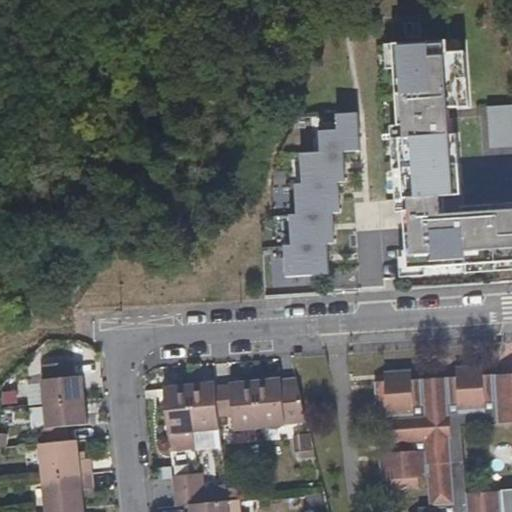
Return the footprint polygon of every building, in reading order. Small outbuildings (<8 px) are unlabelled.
[(442,43),(392,47),(408,273),(511,265),(511,214),(442,220),(441,207),(453,206),(442,43)] [(511,104),(485,106),(487,148),(511,147),(511,104)] [(282,251),(285,281),(329,277),(327,248),(334,247),(332,218),(341,217),(339,188),(346,187),(343,159),(365,157),(361,115),(333,117),(334,132),(317,133),(319,155),(297,156),(299,187),(294,187),(297,221),(290,221),(292,251),(282,251)] [(87,511),(87,497),(98,496),(95,466),(84,467),(83,447),(75,448),(74,433),(94,431),(90,381),(84,382),(83,365),(53,367),(55,384),(51,384),(55,434),(43,435),(49,511),(87,511)] [(511,511),(511,382),(497,383),(490,377),(478,367),(465,368),(458,378),(416,381),(408,372),(394,372),(379,390),(380,403),(388,409),(390,409),(393,454),(384,462),(385,476),(392,481),(395,481),(396,484),(403,492),(417,490),(423,483),(422,480),(431,479),(434,508),(424,509),(424,511),(511,511)] [(511,375),(490,377),(497,383),(511,382),(511,375)] [(309,412),(301,382),(173,391),(176,428),(226,425),(226,418),(239,417),(240,431),(293,427),(292,413),(309,412)] [(312,438),(297,442),(301,460),(316,457),(312,438)] [(245,511),(243,483),(230,485),(230,482),(210,484),(208,468),(177,471),(179,501),(194,499),(194,511),(245,511)]
